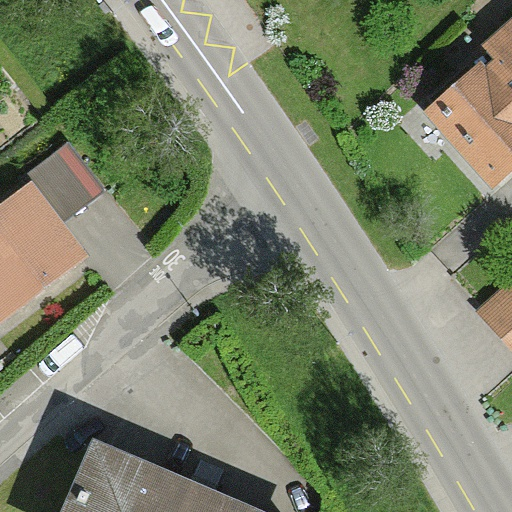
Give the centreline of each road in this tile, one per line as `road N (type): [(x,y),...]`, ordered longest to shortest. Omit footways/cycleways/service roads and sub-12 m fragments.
road 1 (residential): [(294,188),(0,443)]
road 2 (tertiary): [(294,188),(484,490)]
road 3 (tertiary): [(159,0),(294,188)]
